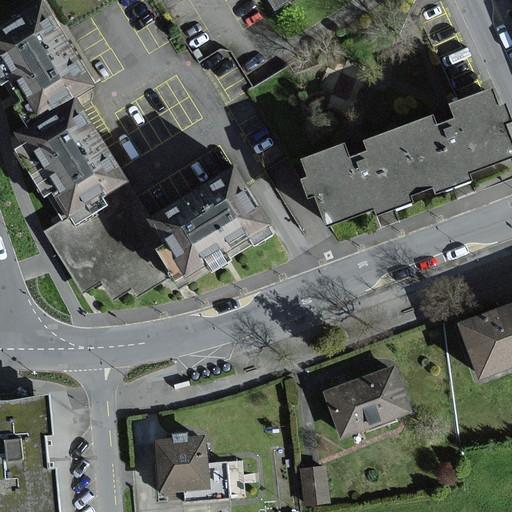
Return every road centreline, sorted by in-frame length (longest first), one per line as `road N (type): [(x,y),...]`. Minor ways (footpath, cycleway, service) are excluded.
road 1 (residential): [(104,346),(214,326),(511,217)]
road 2 (residential): [(104,346),(111,511)]
